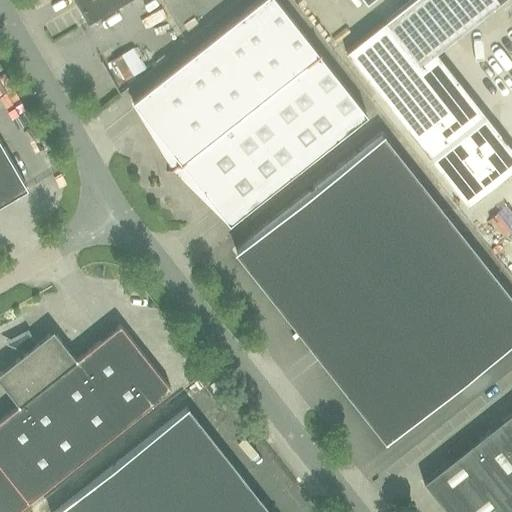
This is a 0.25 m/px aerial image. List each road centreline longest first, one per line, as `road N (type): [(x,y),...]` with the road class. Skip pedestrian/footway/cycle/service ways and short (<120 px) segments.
road 1 (unclassified): [(355,511),(117,215)]
road 2 (unclassified): [(117,215),(0,10)]
road 3 (unclassified): [(0,284),(117,215)]
